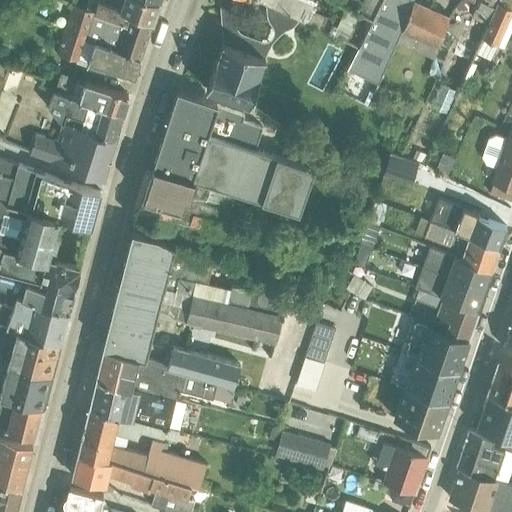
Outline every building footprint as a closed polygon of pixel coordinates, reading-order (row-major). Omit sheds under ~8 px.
[(132,14),(152,22),(160,0),(121,0),(119,8),(99,0),(98,0),(94,10),(129,23),(132,14)] [(219,0),(224,43),(266,57),(272,42),(277,37),(283,31),(287,28),(292,27),(295,24),(299,20),(300,19),(267,4),(267,6),(267,13),(268,18),(270,22),(273,25),(275,28),(275,30),(274,34),(273,37),(270,40),(267,41),(264,40),(241,31),(238,28),(237,26),(235,0),(219,0)] [(258,0),(267,4),(300,19),(308,23),(317,27),(347,40),(359,14),(371,19),(379,0),(334,0),(344,5),(337,21),(314,11),(318,1),(315,0),(258,0)] [(379,0),(371,19),(347,67),(379,82),(398,43),(404,29),(412,0),(379,0)] [(412,0),(404,29),(439,45),(452,15),(418,0),(412,0)] [(488,24),(499,0),(472,0),(474,1),(474,0),(489,0),(488,4),(479,0),(472,17),(488,24)] [(511,0),(499,0),(488,24),(475,52),(478,53),(491,58),(498,44),(502,46),(504,47),(508,38),(511,29),(511,0)] [(63,34),(140,58),(152,22),(132,14),(129,23),(94,10),(74,2),(63,34)] [(404,29),(398,43),(433,58),(439,45),(404,29)] [(140,58),(63,34),(56,52),(83,61),(134,77),(140,58)] [(266,57),(224,43),(217,60),(206,88),(249,104),(266,57)] [(10,69),(1,93),(15,98),(24,74),(10,69)] [(55,89),(71,95),(75,81),(77,77),(61,72),(55,89)] [(71,95),(123,112),(128,95),(77,77),(75,81),(71,95)] [(376,87),(368,106),(376,110),(384,91),(378,88),(376,87)] [(63,121),(115,139),(123,112),(71,95),(55,89),(54,89),(48,105),(63,121)] [(153,166),(234,191),(299,211),(313,167),(255,146),(262,126),(243,120),(246,113),(218,104),(179,91),(153,166)] [(115,139),(63,121),(57,139),(37,133),(31,153),(104,178),(115,139)] [(505,138),(495,166),(490,181),(493,182),(490,193),(511,200),(511,129),(509,128),(505,138)] [(495,166),(505,138),(496,134),(488,138),(482,156),(485,163),(495,166)] [(437,167),(443,151),(433,147),(427,163),(437,167)] [(376,167),(396,174),(399,167),(391,165),(393,158),(381,153),(376,167)] [(443,153),(436,170),(448,175),(455,158),(443,153)] [(0,243),(48,258),(51,244),(53,245),(55,235),(54,235),(59,218),(7,202),(19,163),(0,155),(0,243)] [(7,202),(59,218),(91,227),(101,191),(69,180),(19,163),(7,202)] [(144,196),(224,222),(234,191),(153,166),(144,196)] [(224,222),(144,196),(138,218),(171,228),(173,222),(189,227),(188,229),(234,244),(240,227),(224,222)] [(376,199),(367,222),(379,226),(387,204),(376,199)] [(437,222),(499,246),(506,227),(474,215),(472,222),(450,214),(449,216),(440,212),(437,222)] [(425,235),(430,221),(420,217),(414,232),(424,236),(425,235)] [(430,221),(425,235),(463,250),(460,257),(491,269),(499,246),(437,222),(431,219),(430,221)] [(360,244),(371,248),(379,228),(367,223),(363,233),(360,244)] [(165,280),(192,287),(194,279),(205,282),(212,260),(134,231),(124,269),(165,280)] [(48,258),(0,243),(0,266),(1,267),(74,288),(79,266),(48,258)] [(371,248),(360,244),(354,262),(364,266),(370,249),(371,248)] [(422,268),(484,291),(491,269),(460,257),(429,246),(422,268)] [(354,266),(347,287),(361,291),(367,270),(354,266)] [(74,288),(1,267),(0,268),(0,286),(18,294),(68,310),(74,288)] [(419,287),(479,309),(484,291),(422,268),(416,286),(419,287)] [(118,290),(160,301),(163,287),(171,289),(282,315),(283,311),(192,287),(165,280),(124,269),(118,290)] [(192,287),(283,311),(289,289),(254,276),(251,288),(231,283),(230,287),(205,282),(194,279),(192,287)] [(167,302),(278,329),(282,315),(171,289),(163,287),(160,301),(167,302)] [(426,321),(469,337),(470,335),(479,309),(419,287),(415,297),(428,302),(422,319),(426,321)] [(112,312),(154,322),(157,313),(275,342),(278,329),(167,302),(160,301),(118,290),(112,312)] [(0,319),(20,328),(44,338),(58,341),(58,343),(59,344),(68,310),(18,294),(13,307),(0,301),(0,319)] [(108,329),(149,341),(154,322),(112,312),(108,329)] [(401,348),(458,368),(469,337),(426,321),(422,319),(413,316),(401,348)] [(511,319),(503,347),(511,349),(511,319)] [(317,322),(306,354),(326,361),(337,328),(317,322)] [(17,337),(9,361),(51,374),(59,344),(58,343),(58,341),(44,338),(20,328),(17,337)] [(104,346),(145,358),(149,341),(108,329),(104,346)] [(96,378),(176,399),(178,388),(213,397),(217,380),(168,365),(145,358),(104,346),(96,378)] [(168,365),(217,380),(234,385),(240,362),(173,346),(168,365)] [(458,368),(401,348),(390,381),(403,385),(447,400),(458,368)] [(305,356),(296,384),(316,390),(325,362),(305,356)] [(488,392),(511,400),(511,364),(499,360),(488,392)] [(2,386),(0,392),(27,399),(41,403),(42,401),(44,402),(46,394),(51,374),(9,361),(3,381),(2,386)] [(90,406),(179,430),(186,402),(176,399),(96,378),(90,406)] [(217,380),(213,397),(230,401),(234,385),(217,380)] [(447,400),(403,385),(392,417),(436,431),(447,400)] [(27,399),(0,392),(0,393),(0,428),(35,437),(43,404),(44,402),(42,401),(41,403),(27,399)] [(476,427),(511,439),(511,400),(488,392),(482,408),(493,411),(491,417),(488,417),(487,417),(484,417),(482,418),(480,420),(478,422),(477,424),(476,427)] [(153,474),(191,485),(199,488),(206,460),(167,451),(169,442),(152,438),(148,454),(125,448),(128,436),(137,438),(139,430),(176,440),(179,430),(90,406),(78,453),(153,474)] [(493,411),(482,408),(477,424),(478,422),(480,420),(482,418),(484,417),(487,417),(488,417),(491,417),(493,411)] [(359,425),(356,435),(375,441),(378,430),(359,425)] [(272,427),(268,439),(279,441),(275,456),(323,468),(323,467),(328,468),(330,464),(335,447),(333,447),(330,446),(330,443),(272,427)] [(460,467),(494,478),(504,448),(511,450),(511,439),(476,427),(474,431),(469,429),(457,466),(460,467)] [(0,456),(28,465),(33,445),(0,435),(0,456)] [(392,485),(415,493),(431,446),(413,440),(410,449),(395,444),(393,449),(380,445),(373,464),(386,468),(382,481),(392,485)] [(494,478),(507,482),(511,467),(511,450),(504,448),(494,478)] [(153,474),(78,453),(73,476),(106,484),(107,478),(131,484),(131,486),(150,491),(150,489),(155,490),(152,504),(169,510),(174,511),(190,511),(193,501),(187,500),(191,485),(153,474)] [(0,481),(21,489),(28,465),(0,456),(0,481)] [(494,478),(460,467),(450,497),(476,506),(474,511),(511,511),(511,483),(507,482),(494,478)] [(0,511),(15,511),(21,489),(0,481),(0,511)] [(415,493),(392,485),(389,494),(393,500),(410,506),(415,493)] [(64,511),(113,511),(100,508),(103,496),(70,487),(64,511)] [(341,511),(380,511),(345,501),(341,511)]
